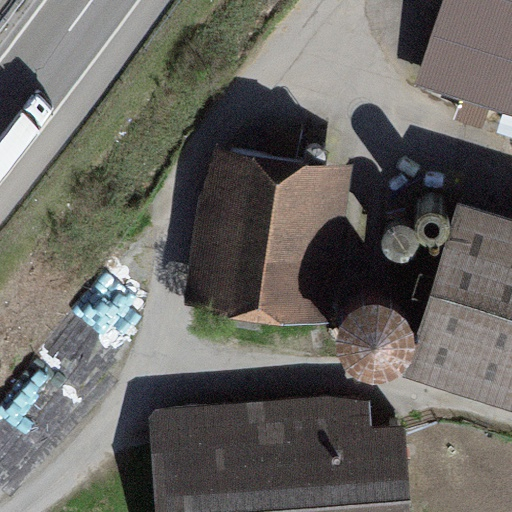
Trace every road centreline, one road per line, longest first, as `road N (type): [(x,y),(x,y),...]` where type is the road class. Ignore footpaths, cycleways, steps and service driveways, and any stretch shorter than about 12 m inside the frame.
road 1 (track): [(333,0),(306,44),(211,151),(179,207),(138,391),(13,511)]
road 2 (motorway): [(0,125),(95,0)]
